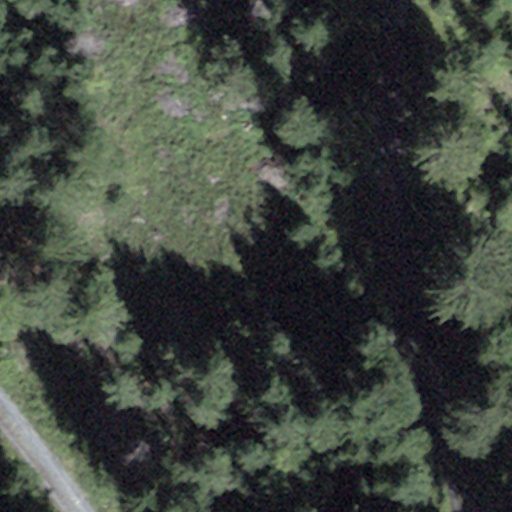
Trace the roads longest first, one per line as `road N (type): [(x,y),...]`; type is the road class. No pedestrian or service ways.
road 1 (track): [(463,511),(401,301),(387,214),(393,0)]
road 2 (track): [(0,400),(83,511)]
